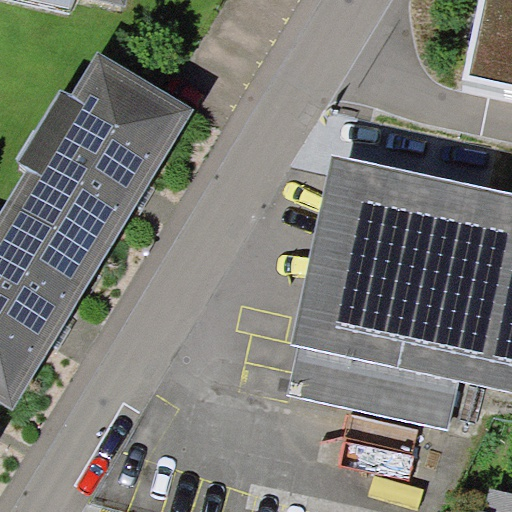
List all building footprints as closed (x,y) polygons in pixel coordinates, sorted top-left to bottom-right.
[(64,0),(111,10),(112,0),(64,0)] [(511,0),(454,0),(437,80),(511,96),(511,0)] [(0,211),(0,394),(40,329),(127,186),(171,115),(89,65),(0,211)] [(454,430),(464,382),(511,392),(511,202),(346,167),(296,396),(454,430)] [(511,511),(511,497),(496,495),(492,511),(511,511)]
